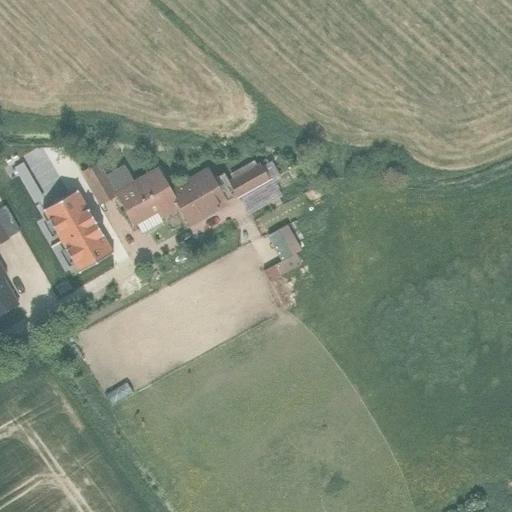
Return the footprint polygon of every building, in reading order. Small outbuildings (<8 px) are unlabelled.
[(247,152),(211,171),(230,208),(267,190),(247,152)] [(156,193),(143,165),(121,175),(113,158),(90,168),(83,153),(66,161),(83,196),(100,188),(114,220),(128,214),(131,220),(162,205),(156,193)] [(153,181),(171,219),(212,198),(194,161),(153,181)] [(66,173),(53,180),(67,206),(80,200),(66,173)] [(25,232),(42,269),(97,244),(80,207),(25,232)] [(286,245),(271,218),(260,224),(275,251),(286,245)] [(257,261),(262,271),(292,255),(286,245),(275,251),(257,261)]
